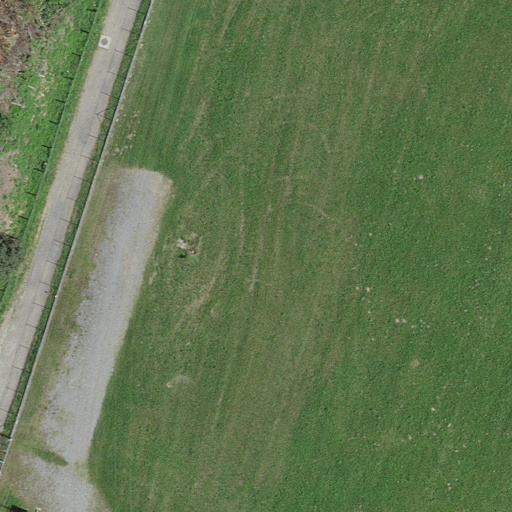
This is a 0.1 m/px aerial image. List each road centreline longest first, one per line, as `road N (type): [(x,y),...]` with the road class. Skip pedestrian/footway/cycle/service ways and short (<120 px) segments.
road 1 (track): [(0,406),(128,0)]
road 2 (track): [(138,174),(71,438),(74,511)]
